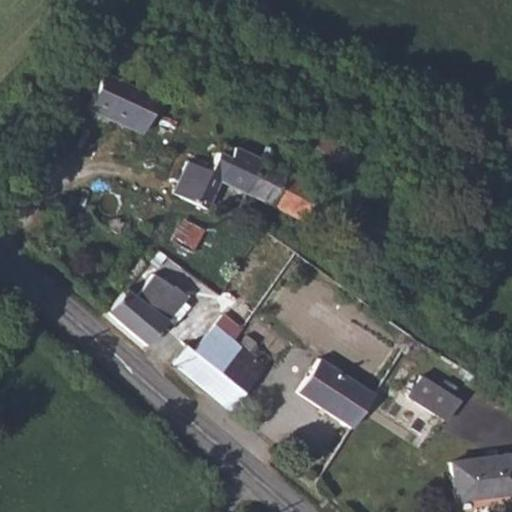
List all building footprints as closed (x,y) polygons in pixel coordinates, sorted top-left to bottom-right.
[(104,68),(85,106),(140,133),(159,95),(104,68)] [(348,147),(293,124),(287,140),(327,158),(324,167),(339,173),(348,147)] [(223,187),(241,196),(259,163),(236,150),(231,157),(220,150),(209,170),(188,160),(172,194),(210,214),(223,187)] [(286,162),(266,151),(259,163),(241,196),(297,222),(315,189),(281,172),(286,162)] [(165,243),(186,255),(201,232),(180,221),(165,243)] [(124,332),(142,348),(180,298),(151,275),(132,298),(121,290),(104,314),(124,332)] [(211,374),(234,347),(212,327),(188,354),(211,374)] [(260,370),(234,347),(211,374),(188,354),(181,348),(168,364),(224,413),(260,370)] [(287,398),(341,434),(361,401),(312,366),(287,398)] [(449,406),(413,382),(400,403),(435,426),(449,406)] [(511,500),(511,499),(505,462),(445,470),(450,508),(511,500)]
